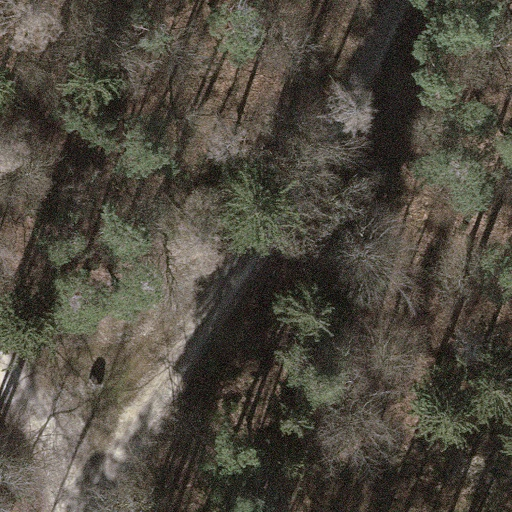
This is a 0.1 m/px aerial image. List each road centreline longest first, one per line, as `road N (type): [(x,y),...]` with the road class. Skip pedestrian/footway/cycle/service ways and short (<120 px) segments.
road 1 (track): [(376,0),(324,134),(228,295)]
road 2 (track): [(228,295),(93,511)]
road 3 (track): [(0,326),(117,336),(182,326),(228,295)]
road 4 (track): [(60,511),(32,414),(0,359)]
